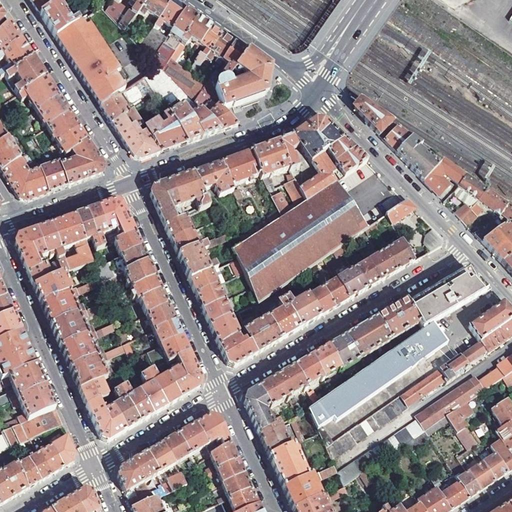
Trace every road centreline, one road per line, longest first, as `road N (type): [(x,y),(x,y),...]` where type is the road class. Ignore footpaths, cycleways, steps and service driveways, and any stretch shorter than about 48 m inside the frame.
road 1 (residential): [(464,247),(221,392)]
road 2 (residential): [(0,248),(94,466)]
road 3 (residential): [(221,392),(129,183)]
road 4 (residential): [(11,0),(129,183)]
road 5 (tertiary): [(464,247),(314,94)]
road 6 (secondary): [(129,183),(267,132),(314,94)]
road 7 (residential): [(221,392),(94,466)]
road 8 (residential): [(275,511),(221,392)]
road 9 (tertiary): [(292,72),(191,0)]
